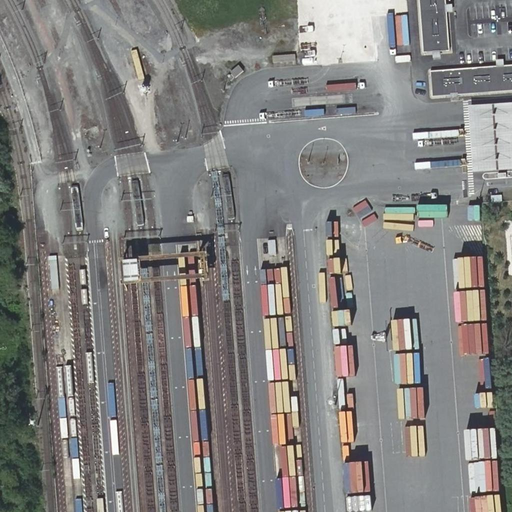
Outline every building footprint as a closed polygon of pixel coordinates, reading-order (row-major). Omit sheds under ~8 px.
[(418,0),(423,53),(450,51),(445,0),(418,0)] [(511,64),(430,71),(432,97),(511,90),(511,64)] [(472,153),(474,173),(511,169),(511,103),(468,106),(472,153)] [(437,203),(437,218),(482,219),(482,204),(437,203)] [(457,253),(483,253),(483,222),(457,222),(457,253)] [(485,257),(451,257),(451,287),(485,287),(485,257)] [(464,426),(494,426),(495,396),(464,395),(464,426)] [(337,456),(374,454),(372,423),(337,425),(337,417),(335,417),(337,456)] [(498,428),(472,428),(472,459),(498,459),(498,428)] [(466,492),(500,492),(501,462),(467,462),(466,492)] [(503,511),(503,496),(477,496),(477,511),(503,511)]
